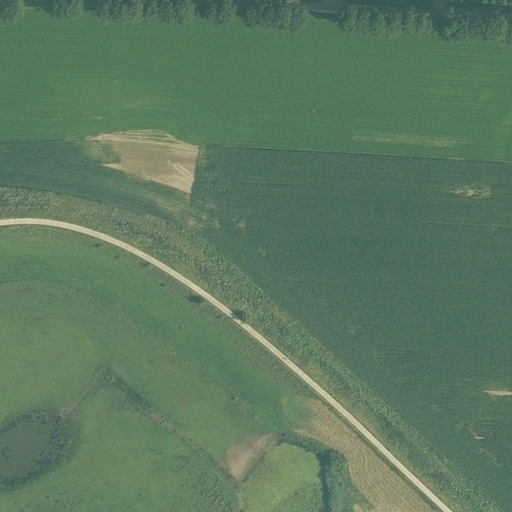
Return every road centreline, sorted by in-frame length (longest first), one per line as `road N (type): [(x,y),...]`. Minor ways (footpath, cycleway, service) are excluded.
road 1 (unclassified): [(447,511),(211,298),(108,239),(55,222),(0,222)]
road 2 (unclassified): [(198,0),(511,18)]
